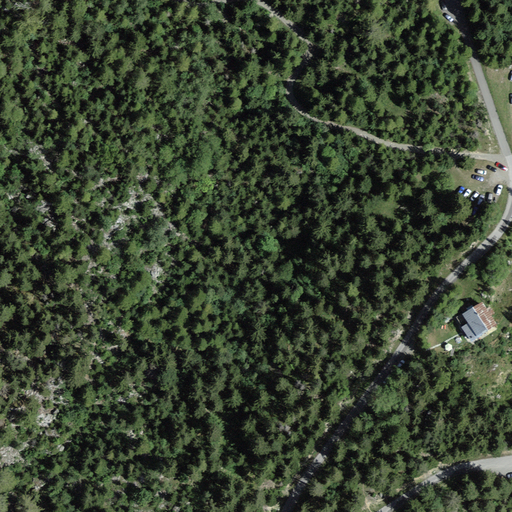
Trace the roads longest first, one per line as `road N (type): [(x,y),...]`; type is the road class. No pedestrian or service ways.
road 1 (track): [(287,511),(422,316),(497,237),(511,203)]
road 2 (track): [(507,160),(378,144),(303,114),(288,88),(304,56),(302,40),(246,0)]
road 3 (track): [(511,190),(450,0)]
road 4 (track): [(511,463),(441,479),(386,511)]
